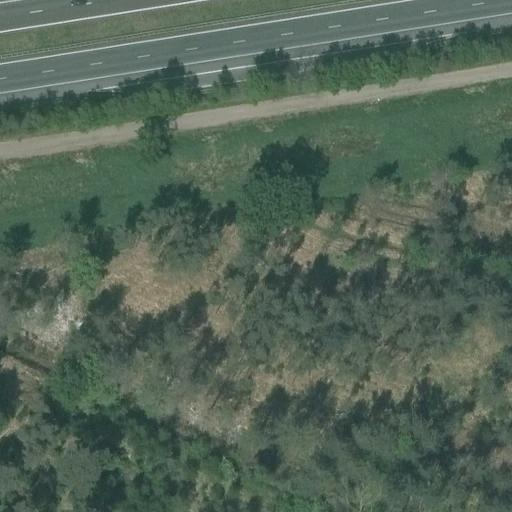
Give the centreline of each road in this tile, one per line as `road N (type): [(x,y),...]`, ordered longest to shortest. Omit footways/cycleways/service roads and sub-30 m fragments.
road 1 (unclassified): [(0,149),(511,70)]
road 2 (motorway): [(0,79),(510,0)]
